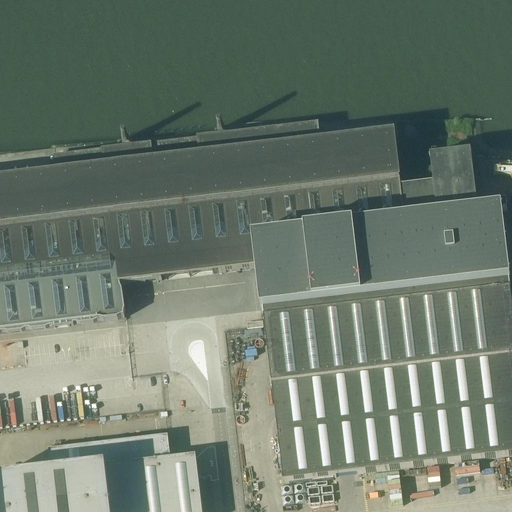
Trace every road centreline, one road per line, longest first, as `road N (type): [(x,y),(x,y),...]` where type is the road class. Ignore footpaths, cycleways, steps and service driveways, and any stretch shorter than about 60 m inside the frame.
road 1 (unknown): [(221,415),(0,440)]
road 2 (unclassified): [(232,511),(213,345)]
